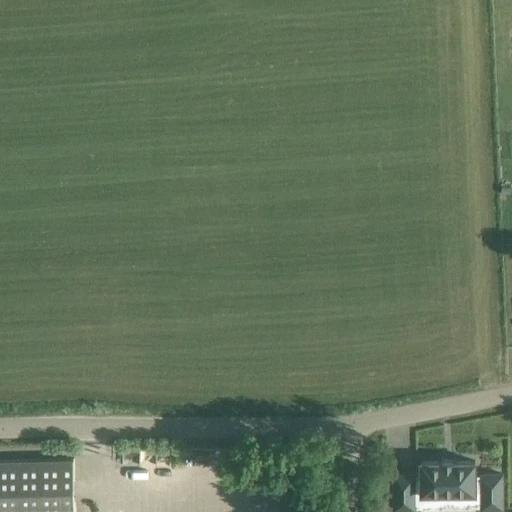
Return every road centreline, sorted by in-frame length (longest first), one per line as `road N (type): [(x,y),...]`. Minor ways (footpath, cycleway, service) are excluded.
road 1 (unclassified): [(0,425),(346,433)]
road 2 (unclassified): [(346,433),(511,390)]
